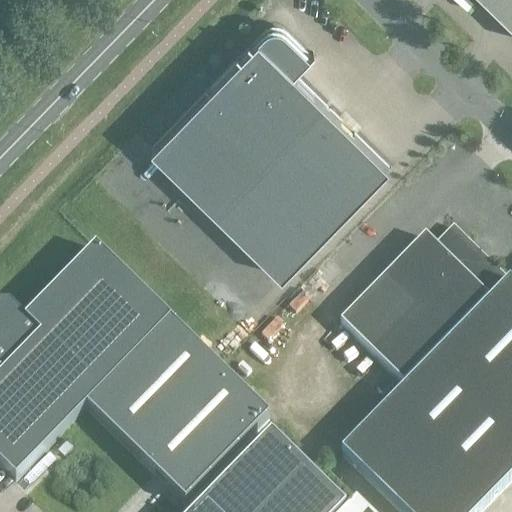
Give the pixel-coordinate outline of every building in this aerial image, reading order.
[(511,0),(487,0),(511,24),(511,0)] [(281,277),(388,167),(293,74),(310,57),(285,32),(281,29),(277,28),(272,28),(267,30),(264,32),(252,45),(251,46),(206,91),(207,91),(150,149),(281,277)] [(402,388),(506,282),(453,229),(434,249),(425,239),(340,326),(402,388)] [(25,323),(9,307),(0,306),(0,468),(16,484),(87,411),(185,507),(270,421),(96,251),(25,323)] [(340,457),(395,511),(484,511),(511,485),(511,287),(509,285),(340,457)] [(345,511),(346,511),(271,438),(198,511),(345,511)]
